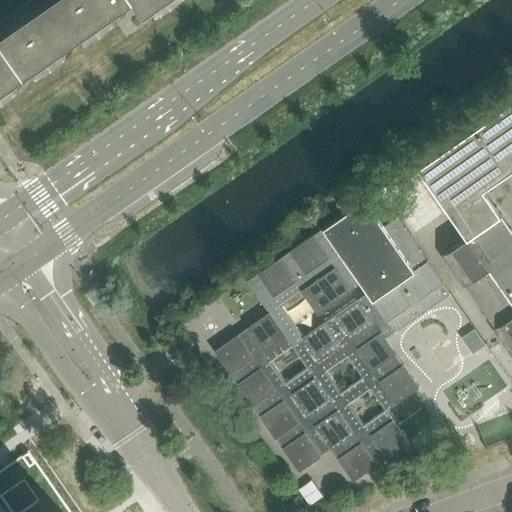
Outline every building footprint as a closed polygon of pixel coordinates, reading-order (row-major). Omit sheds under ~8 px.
[(0,97),(8,92),(2,84),(108,11),(123,0),(139,0),(143,5),(145,8),(155,0),(30,0),(0,21),(0,97)] [(506,105),(419,164),(444,201),(448,207),(468,235),(443,252),(444,254),(465,284),(466,283),(495,326),(494,327),(511,353),(511,225),(503,211),(496,201),(485,186),(511,168),(511,97),(504,102),(506,105)] [(452,292),(399,214),(384,224),(366,198),(324,226),(361,281),(368,291),(358,298),(385,337),(386,337),(452,292)] [(420,385),(386,337),(385,337),(358,298),(304,335),(282,303),(303,289),(318,310),(361,281),(324,226),(247,278),(269,310),(214,347),(297,469),(330,446),(353,479),(409,441),(387,408),(420,385)] [(472,353),(485,344),(474,328),(461,336),(472,353)] [(489,360),(444,390),(455,407),(459,404),(501,376),(489,360)] [(0,469),(0,511),(72,511),(67,504),(29,449),(0,469)] [(312,479),(299,488),(310,504),(323,495),(312,479)]
